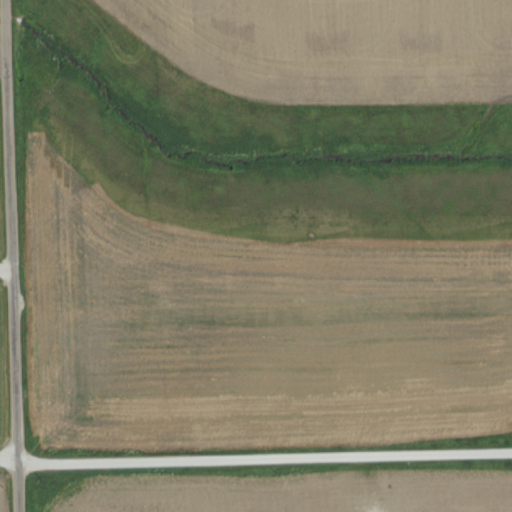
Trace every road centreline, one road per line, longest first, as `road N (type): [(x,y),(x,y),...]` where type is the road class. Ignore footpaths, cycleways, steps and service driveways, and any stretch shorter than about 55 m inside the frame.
road 1 (residential): [(21,511),(5,0)]
road 2 (residential): [(21,465),(511,451)]
